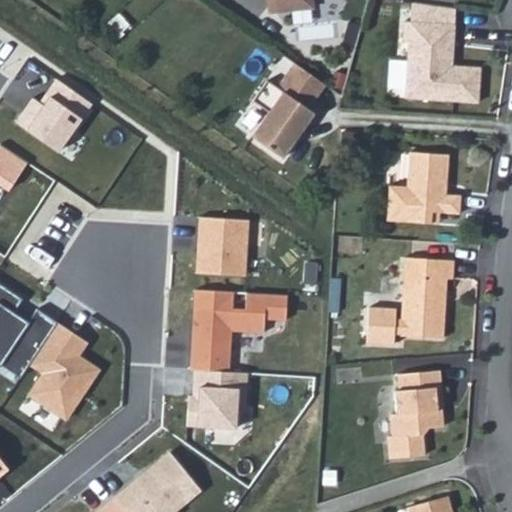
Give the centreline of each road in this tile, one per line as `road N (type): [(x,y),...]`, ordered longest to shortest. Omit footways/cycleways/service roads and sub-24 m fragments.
road 1 (residential): [(17,511),(134,416),(142,329),(132,253)]
road 2 (residential): [(511,269),(499,358),(507,462)]
road 3 (unknown): [(507,462),(336,511)]
